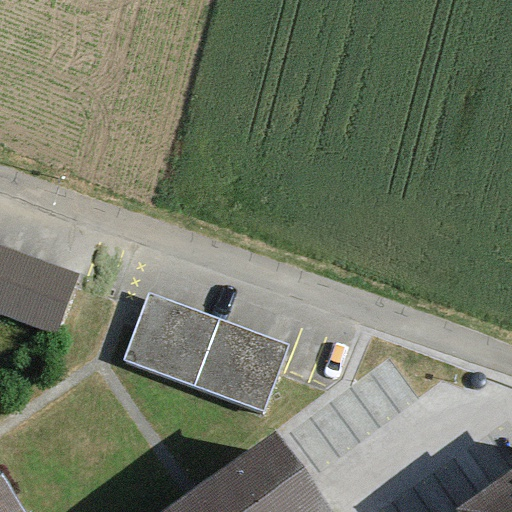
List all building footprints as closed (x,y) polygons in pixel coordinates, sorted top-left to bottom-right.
[(79,276),(0,253),(0,330),(59,348),(79,276)] [(290,344),(149,292),(125,359),(266,411),(290,344)] [(312,511),(265,442),(161,511),(312,511)] [(13,511),(0,493),(0,511),(13,511)] [(511,511),(511,500),(494,511),(511,511)]
